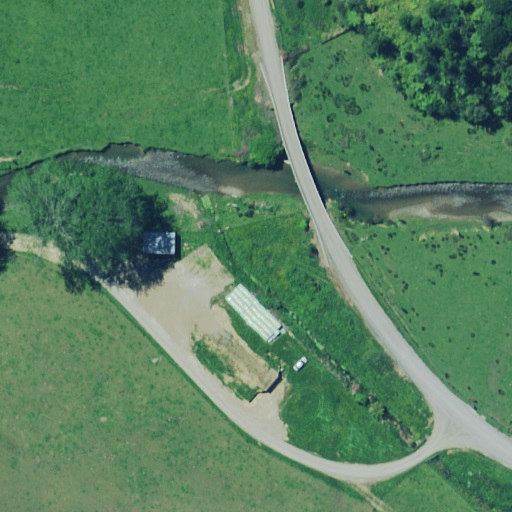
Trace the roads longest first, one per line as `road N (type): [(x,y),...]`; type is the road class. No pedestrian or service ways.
road 1 (unclassified): [(262,0),(302,168),(401,388),(479,451),(511,462)]
road 2 (track): [(441,420),(406,449),(357,456),(261,419),(62,233),(0,219)]
